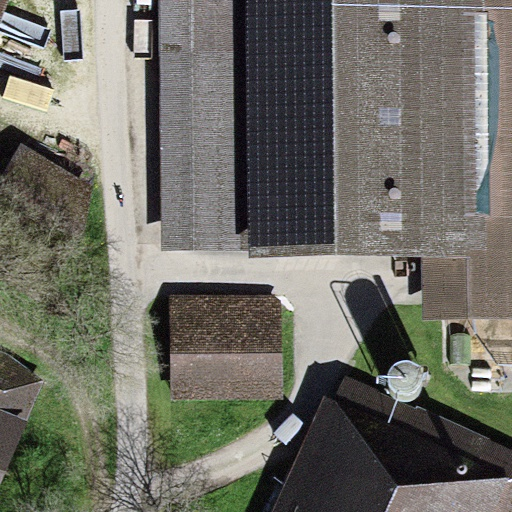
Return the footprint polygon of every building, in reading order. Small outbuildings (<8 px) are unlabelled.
[(257,263),(258,1),(257,0),(167,0),(167,262),(257,263)] [(511,337),(511,2),(258,1),(257,263),(426,265),(426,337),(511,337)] [(25,149),(0,192),(0,248),(38,269),(87,184),(25,149)] [(279,310),(177,313),(179,412),(281,409),(279,310)] [(0,461),(29,398),(0,385),(0,461)] [(491,511),(501,491),(331,414),(285,511),(491,511)]
